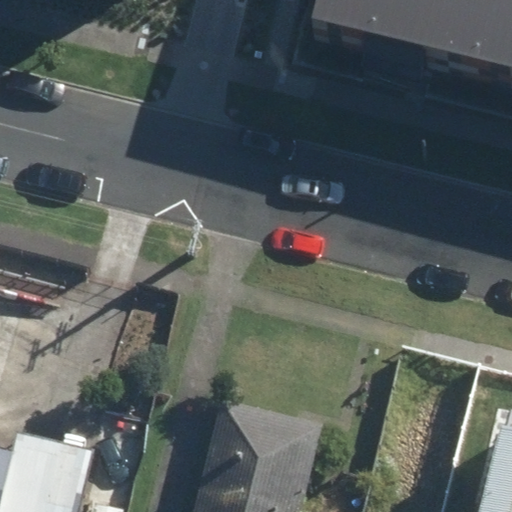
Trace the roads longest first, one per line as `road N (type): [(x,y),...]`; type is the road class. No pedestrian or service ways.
road 1 (residential): [(511,249),(169,163)]
road 2 (residential): [(169,163),(0,122)]
road 3 (residential): [(169,163),(210,0)]
